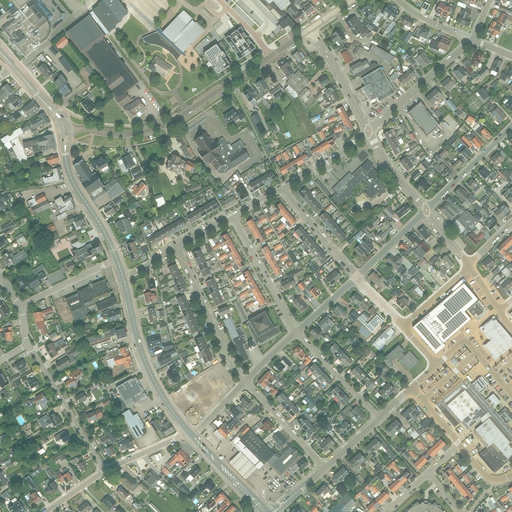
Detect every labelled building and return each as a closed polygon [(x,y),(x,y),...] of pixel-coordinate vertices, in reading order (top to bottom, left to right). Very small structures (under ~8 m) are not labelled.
[(9,0),(14,5),(8,11),(14,18),(2,28),(26,56),(27,55),(27,56),(47,38),(48,38),(49,37),(49,36),(50,35),(50,34),(50,32),(51,32),(51,30),(51,29),(51,28),(51,27),(50,26),(50,24),(49,23),(49,22),(48,21),(53,16),(42,3),(41,0),(9,0)] [(106,35),(104,33),(107,31),(108,32),(115,26),(114,25),(121,19),(120,18),(127,13),(117,0),(101,0),(98,3),(99,5),(91,10),(92,11),(89,14),(65,32),(81,53),(85,51),(86,53),(97,66),(107,80),(106,81),(105,82),(111,90),(117,98),(116,98),(115,99),(119,103),(122,107),(127,104),(131,100),(128,96),(125,92),(137,83),(102,38),(106,35)] [(181,0),(179,3),(185,6),(185,5),(190,8),(195,0),(181,0)] [(257,0),(266,8),(269,5),(273,10),(278,14),(284,21),(280,24),(277,27),(280,31),(284,29),(288,26),(290,28),(294,25),(281,11),(286,6),(290,2),(288,0),(257,0)] [(441,15),(445,6),(442,5),(443,2),(439,0),(437,0),(435,5),(438,6),(435,12),(436,13),(438,15),(439,14),(441,15)] [(303,3),(311,13),(315,10),(309,4),(307,1),(304,4),(303,3)] [(311,13),(303,3),(299,7),(300,7),(300,8),(302,10),(307,16),(311,13)] [(370,20),(373,18),(371,15),(373,14),(369,8),(366,3),(359,9),(362,13),(366,18),(368,17),(370,20)] [(384,15),(383,17),(386,20),(395,7),(391,6),(388,4),(382,13),(382,14),(384,15)] [(445,6),(441,15),(446,18),(449,11),(452,13),(455,6),(450,4),(448,7),(445,6)] [(287,11),(292,17),(297,23),(304,18),(300,12),(299,12),(293,5),(287,11)] [(392,24),(393,22),(400,13),(397,11),(397,10),(395,7),(386,20),(391,23),(392,24)] [(459,15),(456,22),(468,27),(471,20),(467,18),(468,16),(469,16),(471,11),(463,8),(461,13),(462,13),(461,16),(459,15)] [(171,24),(163,32),(160,29),(158,32),(157,32),(142,39),(142,40),(143,40),(144,41),(144,42),(145,42),(147,43),(149,44),(150,44),(152,45),(154,45),(157,46),(158,46),(160,47),(162,48),(164,49),(165,50),(167,50),(168,52),(170,53),(171,55),(172,56),(173,57),(175,59),(176,61),(177,60),(181,54),(183,56),(185,53),(184,52),(204,30),(195,22),(194,24),(191,22),(193,20),(183,11),(173,22),(171,24)] [(502,13),(498,23),(504,25),(508,16),(502,13)] [(144,15),(140,20),(144,24),(148,19),(144,15)] [(366,37),(367,39),(372,35),(370,32),(369,34),(366,29),(364,30),(355,17),(351,20),(361,33),(362,32),(366,37)] [(411,28),(414,22),(405,18),(402,23),(400,27),(403,29),(405,25),(411,28)] [(493,19),(492,21),(488,30),(487,33),(491,34),(490,35),(495,37),(496,34),(498,35),(500,30),(501,31),(502,30),(503,28),(502,27),(501,26),(502,26),(496,23),(497,21),(493,19)] [(361,33),(351,20),(346,24),(355,37),(356,36),(357,38),(360,36),(362,39),(366,37),(362,32),(361,33)] [(372,24),(369,22),(365,20),(364,23),(367,25),(366,28),(368,28),(367,29),(371,31),(371,30),(372,31),(375,25),(372,24)] [(230,25),(233,32),(239,29),(236,22),(230,25)] [(221,35),(225,33),(220,23),(216,25),(221,35)] [(397,30),(393,27),(388,33),(389,33),(389,32),(393,35),(397,30)] [(415,31),(411,36),(418,40),(420,36),(426,39),(430,31),(421,27),(419,33),(415,31)] [(231,36),(226,39),(232,48),(234,47),(235,49),(233,50),(239,59),(244,55),(245,56),(250,53),(249,52),(254,48),(248,40),(246,37),(240,29),(235,32),(236,33),(231,37),(231,36)] [(340,30),(336,32),(344,43),(347,40),(346,38),(340,30)] [(406,43),(412,34),(408,31),(402,40),(406,43)] [(344,43),(336,32),(332,35),(333,36),(331,37),(335,43),(337,41),(340,45),(340,46),(343,49),(344,49),(348,49),(350,46),(351,45),(344,43)] [(64,36),(53,44),(58,50),(64,45),(62,43),(67,40),(64,36)] [(444,39),(441,38),(439,43),(436,42),(433,49),(438,51),(439,48),(446,52),(451,42),(447,40),(448,40),(445,38),(444,39)] [(207,52),(204,54),(206,57),(209,61),(209,62),(208,62),(210,64),(211,66),(212,66),(213,67),(214,69),(215,71),(217,74),(220,72),(222,71),(222,70),(223,69),(225,68),(225,69),(228,67),(230,65),(227,61),(225,57),(225,56),(224,54),(222,52),(222,53),(219,49),(216,45),(213,47),(210,49),(207,52)] [(372,45),(368,52),(390,64),(394,57),(372,45)] [(361,48),(357,46),(353,53),(359,57),(363,49),(361,48)] [(50,51),(55,56),(59,52),(54,47),(50,51)] [(415,49),(413,47),(410,50),(407,54),(409,56),(415,49)] [(298,64),(305,59),(300,50),(292,55),(298,64)] [(347,64),(353,61),(347,51),(341,55),(347,64)] [(478,67),(479,63),(481,58),(482,54),(477,52),(476,55),(475,54),(472,60),(470,65),(475,67),(475,66),(478,67)] [(423,68),(430,62),(425,57),(426,56),(423,53),(415,60),(418,64),(419,63),(423,68)] [(415,62),(410,55),(406,58),(412,65),(415,62)] [(156,56),(148,68),(154,73),(154,72),(157,74),(164,78),(172,67),(156,56)] [(72,69),(63,57),(59,61),(68,73),(72,69)] [(279,64),(279,65),(278,65),(282,71),(287,78),(289,80),(286,83),(288,85),(285,89),(290,95),(288,97),(292,101),(295,99),(298,96),(297,95),(310,82),(298,71),(294,75),(293,74),(289,67),(288,65),(290,64),(289,62),(288,61),(287,61),(286,60),(285,61),(285,60),(284,61),(279,64)] [(497,74),(498,70),(502,63),(496,60),(490,70),(497,74)] [(355,79),(357,77),(378,66),(374,64),(369,66),(366,61),(361,64),(360,63),(350,68),(352,72),(350,73),(352,76),(353,76),(355,79)] [(306,68),(301,63),(297,67),(302,72),(306,68)] [(42,74),(48,69),(44,64),(38,69),(42,74)] [(407,72),(403,75),(409,81),(415,76),(413,74),(415,72),(410,66),(405,71),(407,72)] [(459,67),(453,73),(460,80),(466,75),(469,78),(471,76),(466,70),(464,72),(459,67)] [(506,79),(509,80),(511,76),(511,67),(508,74),(503,71),(500,79),(505,82),(506,79)] [(378,106),(377,104),(395,93),(380,68),(361,79),(365,87),(362,89),(368,99),(372,107),(373,106),(374,108),(375,108),(378,107),(378,106)] [(48,69),(42,74),(47,79),(51,76),(53,78),(58,74),(56,72),(53,74),(48,69)] [(481,78),(489,72),(487,69),(472,81),(474,83),(481,77),(481,78)] [(409,81),(403,75),(400,78),(395,72),(389,78),(390,79),(389,80),(391,83),(393,82),(397,79),(398,80),(397,80),(403,86),(409,81)] [(68,83),(62,75),(58,77),(59,79),(54,83),(59,89),(66,98),(72,93),(70,91),(66,85),(68,83)] [(317,86),(320,84),(322,87),(329,83),(326,77),(315,82),(317,86)] [(447,91),(454,85),(448,78),(445,80),(446,81),(441,85),(447,91)] [(269,91),(267,88),(262,80),(256,85),(261,92),(260,93),(262,96),(263,97),(265,95),(265,94),(269,91)] [(0,101),(7,96),(7,97),(13,92),(7,85),(1,90),(2,90),(0,91),(0,101)] [(487,93),(490,91),(489,90),(491,88),(489,85),(486,87),(485,86),(483,87),(487,93)] [(278,87),(270,93),(274,100),(282,94),(278,87)] [(306,87),(298,95),(305,102),(308,99),(306,97),(311,92),(306,87)] [(325,100),(335,95),(331,88),(326,91),(324,92),(326,95),(323,97),(325,100)] [(482,88),(476,93),(483,101),(489,97),(482,88)] [(250,89),(244,93),(252,105),(260,99),(255,91),(253,93),(250,89)] [(368,99),(362,89),(356,92),(362,102),(368,99)] [(436,90),(430,94),(437,102),(440,104),(445,100),(436,90)] [(317,101),(323,95),(320,92),(314,99),(317,101)] [(86,100),(82,104),(89,113),(90,112),(91,113),(94,110),(93,109),(95,108),(89,101),(92,98),(89,94),(84,98),(86,100)] [(437,102),(430,94),(425,99),(432,107),(432,106),(434,108),(436,106),(435,104),(437,102)] [(335,95),(325,100),(326,103),(329,102),(331,105),(333,104),(339,101),(335,95)] [(15,98),(13,96),(10,99),(8,101),(10,103),(11,103),(15,108),(22,102),(17,97),(15,98)] [(129,104),(123,108),(131,118),(136,114),(145,107),(138,99),(130,105),(129,104)] [(445,103),(458,118),(464,113),(461,110),(462,108),(459,106),(456,108),(449,99),(445,103)] [(33,101),(22,110),(29,118),(40,109),(33,101)] [(407,115),(426,136),(439,124),(420,103),(407,115)] [(490,114),(495,109),(490,105),(486,110),(490,114)] [(339,116),(345,113),(342,107),(336,110),(338,113),(335,114),(337,117),(339,116)] [(498,124),(505,118),(502,115),(503,114),(497,108),(490,116),(498,124)] [(233,123),(239,119),(240,121),(244,118),(239,111),(235,113),(233,110),(223,116),(228,123),(231,121),(233,123)] [(8,118),(4,120),(8,126),(22,116),(18,111),(8,118)] [(31,129),(34,127),(35,129),(43,125),(43,126),(50,122),(48,118),(47,119),(44,113),(38,116),(39,118),(31,122),(32,124),(29,126),(31,129)] [(348,118),(345,113),(339,116),(342,121),(348,118)] [(255,115),(250,117),(255,125),(259,123),(255,115)] [(333,121),(331,117),(328,119),(328,121),(326,122),(324,120),(322,121),(324,126),(329,123),(330,123),(333,121)] [(348,118),(342,121),(343,124),(339,126),(340,126),(341,129),(345,127),(345,126),(350,123),(348,118)] [(12,147),(10,141),(30,129),(27,123),(1,139),(15,166),(17,165),(15,160),(17,158),(11,147),(12,147)] [(353,129),(350,123),(345,126),(345,127),(348,132),(353,129)] [(402,132),(407,128),(404,123),(398,126),(400,130),(402,132)] [(485,128),(484,129),(481,125),(475,131),(481,137),(483,135),(487,140),(492,136),(485,128)] [(399,133),(397,131),(394,133),(392,129),(389,131),(383,135),(386,140),(392,136),(393,137),(399,133)] [(392,136),(386,140),(389,145),(398,140),(405,136),(410,133),(409,131),(404,134),(400,136),(394,139),(393,137),(392,136)] [(216,170),(218,173),(223,174),(234,167),(234,168),(236,166),(246,159),(249,157),(243,149),(245,148),(240,140),(239,140),(239,141),(231,146),(229,144),(229,145),(228,146),(227,145),(226,145),(222,139),(222,138),(215,143),(214,140),(213,141),(213,140),(210,142),(205,134),(207,133),(207,132),(192,142),(196,140),(197,142),(196,143),(200,149),(197,151),(206,166),(209,164),(211,163),(216,170)] [(478,149),(483,144),(476,137),(477,136),(473,132),(468,136),(472,140),(471,142),(478,149)] [(324,134),(320,136),(322,140),(324,138),(325,139),(324,140),(326,142),(329,148),(335,145),(333,142),(336,140),(332,135),(330,136),(326,138),(324,134)] [(34,156),(33,154),(47,150),(55,148),(52,135),(36,140),(30,141),(23,143),(27,157),(34,156)] [(457,139),(454,136),(447,143),(450,146),(453,143),(457,139)] [(473,146),(463,136),(460,140),(469,150),(473,146)] [(182,140),(180,142),(183,147),(180,149),(186,159),(191,156),(190,154),(193,152),(190,147),(187,148),(186,146),(182,140)] [(401,145),(398,140),(389,145),(392,150),(398,147),(401,145)] [(326,142),(321,145),(324,151),(329,148),(326,142)] [(316,143),(315,143),(315,144),(313,145),(316,149),(319,154),(324,151),(321,145),(318,147),(316,143)] [(305,155),(303,156),(301,152),(300,152),(296,146),(294,147),(298,154),(298,153),(300,157),(303,163),(309,160),(308,159),(311,158),(307,151),(307,150),(304,152),(305,155)] [(398,147),(392,150),(395,156),(401,152),(398,147)] [(457,152),(460,155),(461,154),(466,159),(467,159),(468,159),(471,157),(470,156),(471,155),(465,149),(462,147),(457,152)] [(316,149),(310,152),(309,150),(307,151),(311,158),(313,156),(314,157),(319,154),(316,149)] [(444,149),(438,155),(442,159),(448,153),(444,149)] [(298,166),(295,160),(290,163),(288,159),(289,158),(286,152),(284,153),(293,169),(298,166)] [(282,161),(281,161),(288,172),(293,169),(284,153),(282,154),(286,161),(286,162),(287,165),(285,166),(282,161)] [(424,154),(419,158),(422,161),(425,159),(428,163),(431,161),(430,159),(429,160),(427,157),(426,157),(424,154)] [(496,166),(502,159),(497,154),(491,161),(496,166)] [(46,157),(48,165),(59,162),(57,155),(46,157)] [(121,160),(118,161),(120,164),(123,163),(126,169),(132,166),(135,165),(133,161),(132,161),(129,155),(121,159),(121,160)] [(182,166),(185,162),(180,159),(172,155),(168,163),(169,163),(166,168),(170,170),(170,171),(172,172),(173,172),(176,174),(177,173),(179,175),(181,170),(182,166)] [(407,157),(405,158),(400,162),(403,167),(415,158),(413,155),(409,158),(409,157),(407,157)] [(94,161),(91,163),(95,171),(99,168),(101,170),(108,166),(106,164),(102,157),(95,162),(94,161)] [(303,163),(300,157),(295,160),(298,166),(303,163)] [(416,160),(415,158),(403,167),(407,172),(413,167),(412,166),(415,164),(413,163),(416,160)] [(109,183),(104,186),(95,173),(93,171),(93,172),(90,168),(91,167),(88,162),(85,164),(82,160),(73,166),(82,179),(80,180),(81,183),(80,183),(90,197),(91,198),(91,199),(93,202),(98,198),(99,198),(102,196),(102,195),(107,192),(111,200),(124,191),(118,182),(111,187),(109,183)] [(450,164),(452,166),(456,170),(462,164),(458,160),(455,163),(453,161),(452,161),(450,163),(450,164)] [(186,162),(185,162),(182,166),(184,167),(183,169),(187,172),(188,170),(192,172),(195,173),(196,173),(198,170),(197,169),(194,167),(195,165),(187,161),(186,162)] [(279,163),(282,168),(279,170),(282,175),(288,172),(281,161),(279,163)] [(342,204),(348,199),(354,193),(351,191),(363,180),(366,184),(365,185),(367,187),(365,189),(367,191),(364,193),(370,200),(376,194),(377,195),(377,196),(379,198),(381,196),(381,195),(382,193),(383,194),(385,192),(383,191),(385,189),(383,187),(386,184),(380,177),(379,178),(378,177),(380,175),(372,167),(373,166),(367,161),(361,167),(352,176),(349,173),(340,182),(338,185),(337,185),(332,190),(337,195),(335,196),(334,196),(331,198),(338,205),(340,202),(342,204)] [(425,161),(422,164),(425,167),(428,170),(431,166),(428,163),(425,161)] [(439,166),(437,163),(433,167),(438,173),(442,169),(444,171),(443,172),(448,177),(452,173),(447,168),(447,169),(442,163),(439,166)] [(149,169),(153,176),(161,172),(157,165),(149,169)] [(54,177),(62,175),(61,167),(55,169),(53,170),(54,176),(54,177)] [(139,167),(130,171),(133,177),(134,176),(135,179),(142,175),(141,173),(139,167)] [(491,181),(496,176),(492,171),(489,174),(483,168),(478,173),(484,179),(484,180),(486,182),(490,179),(491,181)] [(251,169),(248,170),(251,176),(254,174),(255,177),(257,175),(256,173),(254,174),(251,169)] [(505,169),(503,172),(501,170),(498,174),(499,175),(501,178),(505,181),(511,175),(505,169)] [(417,171),(411,177),(414,180),(420,174),(417,171)] [(272,172),(266,175),(270,182),(276,179),(272,172)] [(54,177),(54,176),(45,179),(44,177),(41,178),(42,182),(44,182),(45,186),(56,183),(56,182),(59,181),(64,180),(62,175),(54,177)] [(266,175),(261,178),(260,179),(264,186),(270,182),(266,175)] [(258,180),(255,182),(259,189),(264,186),(260,179),(261,178),(259,176),(257,178),(258,180)] [(113,177),(108,181),(111,186),(116,182),(113,177)] [(425,192),(431,187),(423,179),(418,184),(425,192)] [(469,182),(467,184),(468,186),(470,187),(469,188),(470,189),(471,189),(472,189),(472,190),(474,191),(475,193),(478,190),(480,188),(479,186),(477,185),(475,182),(472,179),(469,182)] [(255,182),(250,184),(249,185),(253,192),(259,189),(255,182)] [(133,188),(132,190),(134,192),(133,193),(135,195),(138,198),(139,196),(141,195),(142,196),(143,196),(144,196),(144,195),(145,195),(145,194),(145,193),(144,193),(143,192),(145,190),(147,188),(144,186),(141,183),(137,187),(135,186),(133,188)] [(199,183),(185,189),(187,195),(201,188),(199,183)] [(242,185),(235,189),(241,200),(248,196),(242,185)] [(459,189),(458,190),(465,197),(472,204),(473,203),(474,202),(471,199),(469,197),(470,197),(465,192),(460,187),(459,189)] [(306,191),(305,189),(304,190),(301,192),(299,194),(301,197),(303,199),(309,194),(311,192),(309,191),(307,192),(306,191)] [(472,204),(458,190),(455,193),(457,195),(456,196),(458,198),(459,197),(464,202),(469,207),(472,204)] [(511,195),(508,190),(502,196),(511,206),(511,195)] [(13,198),(12,196),(10,194),(8,195),(7,195),(0,199),(0,215),(11,208),(9,205),(6,207),(3,203),(10,199),(13,198)] [(32,216),(34,215),(50,207),(48,204),(44,194),(34,198),(28,201),(31,208),(32,210),(29,211),(32,216)] [(311,197),(309,194),(303,199),(307,204),(313,199),(316,196),(314,194),(311,197)] [(61,197),(55,201),(58,207),(57,207),(59,211),(61,215),(64,213),(75,209),(73,204),(72,202),(73,201),(69,195),(62,199),(61,197)] [(233,196),(224,201),(222,199),(219,201),(222,206),(225,205),(227,208),(237,203),(233,196)] [(451,206),(455,202),(450,196),(445,201),(446,202),(439,209),(450,221),(458,213),(451,206)] [(313,199),(307,204),(311,209),(317,204),(313,199)] [(208,204),(213,211),(218,208),(214,201),(208,204)] [(458,213),(450,221),(453,224),(466,210),(463,208),(458,204),(459,203),(457,201),(455,202),(451,206),(458,213)] [(509,210),(500,202),(498,204),(501,207),(498,209),(505,215),(506,213),(507,214),(510,211),(509,211),(509,210)] [(30,216),(22,203),(18,205),(27,218),(30,216)] [(105,211),(104,212),(107,216),(113,213),(114,214),(117,212),(119,210),(117,207),(115,208),(113,205),(112,206),(110,203),(105,207),(106,208),(104,210),(105,211)] [(208,204),(203,207),(207,214),(213,211),(208,204)] [(279,213),(284,208),(280,204),(275,208),(277,210),(274,213),(274,214),(271,216),(274,220),(277,217),(276,215),(279,213)] [(317,204),(311,209),(316,214),(318,212),(321,209),(317,204)] [(325,213),(321,216),(319,218),(323,223),(329,218),(325,213),(326,212),(333,206),(331,204),(324,211),(324,210),(323,211),(325,213)] [(403,206),(401,208),(406,213),(407,212),(410,209),(406,205),(403,207),(403,206)] [(202,217),(197,210),(196,211),(192,206),(189,208),(192,213),(192,214),(196,221),(202,217)] [(383,210),(389,218),(394,213),(388,206),(383,210)] [(203,207),(197,210),(202,217),(207,214),(203,207)] [(288,213),(284,208),(279,213),(283,217),(288,213)] [(505,215),(498,209),(496,212),(494,209),(492,212),(494,214),(500,220),(500,219),(501,220),(504,218),(503,217),(505,215)] [(122,213),(126,220),(132,217),(128,210),(122,213)] [(467,210),(466,210),(453,224),(462,233),(471,224),(476,219),(474,217),(467,210)] [(257,220),(253,222),(252,220),(246,223),(249,228),(255,225),(259,223),(260,225),(263,223),(261,219),(265,217),(266,219),(263,213),(258,216),(260,220),(258,221),(257,220)] [(283,217),(281,219),(283,222),(285,220),(287,222),(292,218),(288,213),(283,217)] [(474,217),(476,219),(477,221),(482,216),(478,213),(474,217)] [(196,221),(192,214),(186,217),(189,222),(190,224),(196,221)] [(81,216),(74,219),(75,221),(73,222),(76,230),(81,228),(85,226),(84,224),(85,224),(81,216)] [(374,227),(380,221),(376,217),(376,218),(375,217),(370,221),(371,222),(370,223),(374,227)] [(282,223),(279,226),(282,229),(285,226),(285,227),(287,225),(289,228),(291,226),(296,222),(292,218),(287,222),(284,224),(282,223)] [(333,222),(329,218),(323,223),(327,228),(333,222)] [(492,218),(485,225),(490,230),(497,223),(492,218)] [(122,233),(128,230),(123,220),(116,223),(118,227),(119,227),(122,233)] [(184,224),(181,220),(176,223),(180,230),(186,227),(184,224)] [(385,220),(381,223),(385,227),(387,230),(387,231),(389,233),(392,230),(389,226),(390,225),(385,220)] [(483,234),(487,230),(476,220),(472,224),(475,226),(477,228),(473,232),(472,232),(467,237),(471,242),(472,241),(476,245),(481,240),(480,240),(484,236),(483,234)] [(10,222),(0,228),(2,231),(7,228),(7,229),(13,225),(10,222)] [(337,227),(333,222),(327,228),(332,232),(337,227)] [(180,230),(176,223),(170,226),(174,233),(180,230)] [(385,227),(381,223),(378,226),(382,231),(377,236),(381,240),(389,233),(387,231),(387,230),(385,227)] [(44,227),(47,233),(55,229),(53,224),(44,227)] [(255,225),(249,228),(252,234),(258,231),(255,225)] [(174,233),(170,226),(165,229),(169,236),(174,233)] [(299,238),(305,232),(300,227),(298,230),(296,228),(291,232),(292,234),(294,233),(299,238)] [(337,227),(332,232),(336,237),(342,232),(337,227)] [(423,227),(418,232),(425,241),(426,241),(428,244),(433,240),(434,239),(427,229),(426,230),(423,227)] [(258,231),(252,234),(255,239),(265,233),(264,232),(267,230),(269,233),(273,231),(271,228),(264,231),(265,233),(261,236),(258,231)] [(165,229),(159,232),(163,240),(169,236),(165,229)] [(266,235),(269,233),(267,230),(264,232),(265,233),(255,239),(258,244),(259,244),(264,241),(265,244),(266,244),(264,241),(267,240),(265,237),(267,236),(266,235)] [(59,239),(56,232),(45,237),(49,244),(59,239)] [(67,235),(70,241),(77,237),(74,232),(67,235)] [(159,232),(154,236),(158,243),(163,240),(159,232)] [(305,232),(299,238),(303,242),(309,237),(305,232)] [(346,237),(342,232),(336,237),(340,242),(344,239),(346,241),(347,239),(346,237)] [(149,239),(148,238),(146,239),(148,246),(151,244),(152,246),(158,243),(154,236),(152,233),(150,234),(152,237),(149,239)] [(219,243),(216,245),(218,249),(221,247),(220,245),(230,240),(226,234),(221,237),(223,241),(219,243)] [(423,242),(422,243),(418,239),(415,237),(412,234),(407,239),(413,244),(415,242),(419,246),(416,249),(423,257),(423,256),(430,249),(423,242)] [(7,239),(6,240),(4,236),(0,238),(0,247),(5,245),(6,246),(10,243),(7,239)] [(23,237),(17,241),(20,245),(25,242),(24,242),(26,241),(23,237)] [(313,242),(309,237),(303,242),(307,247),(303,250),(307,247),(313,242)] [(365,243),(360,245),(367,253),(368,254),(373,249),(369,244),(371,242),(366,237),(362,240),(365,243)] [(101,245),(98,240),(85,246),(86,247),(78,251),(77,249),(75,250),(72,252),(75,258),(76,258),(79,257),(84,254),(87,252),(101,245)] [(233,245),(230,240),(220,245),(221,247),(222,248),(225,245),(227,248),(233,245)] [(506,241),(501,245),(508,252),(511,249),(511,247),(511,246),(506,241)] [(317,247),(313,242),(307,247),(303,250),(304,251),(305,251),(306,251),(309,249),(311,252),(317,247)] [(143,245),(135,248),(133,243),(126,245),(129,253),(136,250),(144,247),(143,245)] [(406,246),(403,243),(401,245),(400,245),(399,246),(399,247),(407,256),(409,254),(410,254),(413,251),(407,245),(406,246)] [(103,250),(101,245),(87,252),(84,254),(79,257),(80,259),(80,260),(89,256),(97,252),(98,253),(103,250)] [(236,250),(233,245),(227,248),(230,253),(236,250)] [(367,253),(360,245),(354,250),(361,258),(367,253)] [(508,252),(501,245),(497,250),(503,256),(505,255),(506,256),(505,257),(510,262),(511,259),(511,256),(511,255),(508,252)] [(137,252),(145,249),(146,253),(149,252),(147,246),(144,247),(136,250),(129,253),(130,256),(129,256),(130,259),(131,259),(132,260),(133,260),(133,261),(137,260),(136,259),(139,258),(137,252)] [(262,249),(261,250),(264,255),(270,252),(267,246),(262,249)] [(321,252),(317,247),(311,252),(315,257),(321,252)] [(48,249),(44,251),(46,254),(47,253),(51,259),(54,258),(48,249)] [(3,253),(1,255),(2,257),(3,259),(3,260),(2,260),(4,263),(6,265),(7,265),(9,264),(11,262),(13,264),(14,266),(21,261),(28,256),(26,253),(23,250),(19,253),(14,256),(13,254),(12,253),(10,254),(8,255),(7,253),(6,251),(3,253)] [(230,253),(226,255),(227,257),(228,258),(231,256),(233,259),(239,255),(236,250),(230,253)] [(202,256),(200,251),(192,254),(195,260),(202,256)] [(270,252),(264,255),(267,260),(273,257),(270,252)] [(321,252),(315,257),(320,262),(326,257),(321,252)] [(46,254),(41,258),(50,271),(55,267),(50,260),(51,259),(47,253),(46,254)] [(239,255),(233,259),(234,261),(230,263),(231,264),(232,266),(242,261),(239,255)] [(205,262),(202,256),(195,260),(198,266),(205,262)] [(270,266),(273,271),(279,268),(283,265),(281,262),(284,260),(282,256),(278,259),(279,261),(276,262),(270,266)] [(399,257),(395,260),(390,256),(386,261),(393,267),(390,270),(394,274),(397,271),(402,276),(407,270),(399,264),(402,260),(399,257)] [(435,256),(430,261),(430,262),(429,263),(432,266),(433,265),(439,260),(435,256)] [(444,265),(450,261),(446,256),(438,262),(440,264),(443,262),(444,265)] [(273,257),(267,260),(270,266),(276,262),(273,257)] [(426,270),(430,265),(423,258),(420,260),(417,264),(421,267),(418,270),(420,272),(424,276),(436,291),(440,287),(426,270)] [(492,267),(495,264),(489,258),(482,264),(488,271),(489,272),(493,268),(492,267)] [(65,262),(67,265),(66,265),(69,271),(75,268),(72,262),(71,259),(65,262)] [(231,264),(228,266),(230,270),(233,268),(234,269),(237,267),(239,269),(244,266),(245,266),(242,261),(232,266),(231,264)] [(325,264),(323,266),(325,269),(332,263),(329,261),(325,264)] [(450,261),(444,265),(442,267),(446,272),(453,266),(450,261)] [(208,268),(205,262),(198,266),(200,271),(208,268)] [(170,274),(178,271),(175,265),(168,268),(170,274)] [(500,270),(504,267),(503,265),(499,269),(498,267),(491,273),(494,275),(500,270)] [(325,269),(323,266),(314,273),(318,278),(321,276),(319,273),(322,270),(323,271),(325,269)] [(210,274),(208,268),(200,271),(203,277),(204,277),(210,274)] [(279,268),(273,271),(276,276),(282,273),(279,268)] [(302,268),(299,270),(292,274),(294,277),(303,272),(302,268)] [(331,276),(336,282),(341,278),(338,274),(342,270),(340,268),(336,271),(331,276)] [(437,271),(438,272),(443,277),(446,274),(441,269),(440,268),(437,271)] [(45,277),(42,271),(27,281),(23,276),(17,280),(23,289),(27,286),(30,291),(42,283),(40,280),(45,277)] [(178,271),(170,274),(173,280),(180,277),(178,271)] [(248,271),(247,271),(242,274),(245,280),(251,277),(248,271)] [(381,284),(382,283),(387,288),(391,284),(390,284),(387,281),(383,277),(380,279),(374,272),(369,276),(370,277),(369,278),(375,284),(378,286),(381,284)] [(214,283),(210,274),(204,277),(206,282),(205,282),(207,287),(214,283)] [(509,288),(502,280),(498,275),(493,278),(498,284),(499,283),(501,286),(500,287),(505,292),(509,288)] [(336,282),(331,276),(326,280),(331,286),(336,282)] [(180,277),(173,280),(175,286),(183,283),(180,277)] [(241,282),(234,286),(235,288),(242,284),(244,287),(248,285),(254,282),(251,277),(245,280),(241,282)] [(411,280),(416,285),(408,291),(414,298),(416,297),(418,300),(424,295),(417,287),(418,287),(417,286),(420,284),(420,283),(419,281),(414,277),(411,280)] [(506,277),(502,280),(509,288),(511,286),(511,282),(509,279),(508,280),(506,277)] [(291,278),(288,279),(280,284),(284,291),(292,286),(293,288),(296,286),(295,285),(295,284),(291,278)] [(83,305),(109,293),(113,292),(112,292),(111,292),(105,279),(93,284),(93,285),(77,292),(77,291),(78,294),(66,300),(72,312),(84,307),(83,305)] [(248,285),(250,288),(251,290),(257,287),(254,282),(248,285)] [(297,285),(302,291),(306,288),(301,282),(297,285)] [(186,289),(183,283),(175,286),(173,287),(175,293),(178,292),(186,289)] [(217,290),(214,283),(207,287),(210,293),(217,290)] [(463,283),(412,327),(413,328),(414,327),(435,351),(471,319),(465,312),(478,300),(463,283)] [(310,285),(313,289),(310,292),(315,299),(320,294),(317,291),(318,290),(312,284),(310,285)] [(257,287),(251,290),(254,296),(260,292),(257,287)] [(217,290),(210,293),(213,300),(220,296),(217,290)] [(260,292),(254,296),(257,301),(263,298),(260,292)] [(84,307),(72,312),(71,312),(75,322),(88,317),(117,304),(114,297),(111,298),(109,293),(83,305),(84,307)] [(150,304),(149,302),(152,302),(152,299),(156,298),(155,295),(155,293),(151,294),(151,293),(144,294),(146,305),(150,304)] [(363,300),(356,293),(353,296),(366,309),(369,306),(363,300)] [(223,303),(220,296),(213,300),(216,306),(223,303)] [(366,309),(353,296),(350,299),(363,312),(366,309)] [(179,306),(186,303),(184,297),(176,300),(179,306)] [(403,297),(400,300),(396,304),(402,309),(409,302),(403,297)] [(263,298),(257,301),(260,306),(266,303),(263,298)] [(300,299),(295,304),(302,312),(307,307),(300,299)] [(246,307),(243,309),(245,313),(249,311),(247,309),(254,305),(252,301),(245,305),(246,307)] [(477,322),(488,312),(479,301),(468,311),(477,322)] [(9,310),(8,310),(2,302),(0,303),(0,306),(1,308),(0,309),(0,313),(3,318),(5,316),(10,313),(9,312),(9,311),(9,310)] [(186,303),(179,306),(181,312),(189,308),(186,303)] [(375,311),(373,309),(376,307),(374,305),(372,308),(371,307),(368,311),(371,314),(372,315),(373,315),(379,310),(377,309),(375,311)] [(344,311),(339,306),(334,310),(334,311),(333,311),(333,313),(336,316),(337,316),(338,315),(339,316),(341,314),(344,317),(347,314),(344,311)] [(222,309),(218,311),(219,314),(220,317),(222,316),(224,315),(225,317),(226,320),(227,319),(229,318),(231,318),(229,313),(226,307),(222,309)] [(36,321),(43,320),(43,317),(53,314),(52,308),(42,311),(42,312),(40,312),(40,311),(34,312),(36,321)] [(191,314),(189,308),(181,312),(184,318),(191,314)] [(104,319),(109,317),(110,321),(121,318),(119,311),(116,312),(116,310),(109,312),(108,310),(101,313),(104,319)] [(354,311),(349,316),(355,321),(359,316),(354,311)] [(372,315),(371,314),(369,316),(365,311),(362,314),(367,319),(367,320),(372,315)] [(226,320),(223,321),(233,342),(242,363),(246,361),(249,360),(248,355),(246,351),(248,350),(249,349),(250,350),(250,351),(251,350),(253,350),(253,349),(252,348),(257,346),(261,344),(262,345),(269,340),(277,336),(277,335),(278,334),(280,333),(278,330),(277,327),(275,327),(274,328),(269,320),(265,312),(256,316),(248,321),(249,322),(246,323),(250,332),(254,340),(252,341),(247,343),(243,335),(240,328),(238,329),(236,329),(233,324),(231,318),(229,318),(227,319),(226,320)] [(194,320),(191,314),(184,318),(187,323),(194,320)] [(367,319),(362,314),(349,327),(364,342),(372,334),(383,321),(377,315),(368,324),(365,321),(367,319)] [(326,317),(322,321),(329,329),(334,325),(332,323),(326,317)] [(494,338),(505,351),(511,344),(511,340),(492,317),(480,328),(490,340),(494,338)] [(43,320),(36,321),(37,329),(40,329),(43,336),(47,333),(45,328),(43,320)] [(197,326),(194,320),(187,323),(189,329),(197,326)] [(329,329),(322,321),(318,325),(323,331),(326,333),(330,329),(329,329)] [(91,330),(89,324),(82,326),(84,332),(91,330)] [(197,326),(189,329),(192,335),(197,332),(199,332),(197,326)] [(3,338),(5,338),(6,338),(7,341),(12,340),(12,336),(13,336),(11,327),(3,329),(4,333),(1,333),(2,337),(3,338)] [(343,331),(340,327),(338,329),(339,330),(335,334),(337,336),(341,333),(343,331)] [(379,351),(395,333),(389,327),(372,344),(379,351)] [(103,332),(85,338),(86,341),(90,347),(106,341),(111,340),(110,337),(116,335),(118,340),(126,337),(123,328),(115,331),(114,328),(108,330),(108,331),(103,332)] [(331,343),(325,336),(325,337),(320,332),(319,334),(314,329),(309,333),(315,339),(316,340),(320,336),(323,340),(324,340),(327,343),(326,344),(328,346),(331,343)] [(325,336),(331,343),(334,340),(327,333),(324,336),(325,336)] [(160,335),(146,339),(149,348),(162,345),(160,335)] [(201,337),(200,338),(194,340),(197,346),(204,343),(201,337)] [(494,338),(490,340),(484,346),(495,359),(505,351),(494,338)] [(54,342),(51,344),(45,347),(48,353),(65,343),(62,339),(59,341),(60,343),(56,345),(54,342)] [(65,343),(48,353),(52,358),(58,354),(57,353),(61,350),(60,349),(63,348),(66,346),(65,343)] [(171,343),(163,345),(164,351),(173,349),(171,343)] [(207,349),(204,343),(197,346),(199,352),(197,353),(207,349)] [(333,354),(339,349),(335,344),(329,350),(333,354)] [(301,360),(306,356),(297,346),(292,351),(298,357),(301,360)] [(403,350),(399,346),(385,358),(388,362),(389,363),(390,362),(395,358),(398,361),(399,359),(400,361),(409,371),(418,362),(409,352),(405,356),(401,352),(403,350)] [(114,367),(113,366),(116,365),(116,366),(123,363),(125,368),(133,366),(131,361),(132,360),(129,352),(128,352),(127,347),(126,347),(106,354),(107,356),(102,357),(103,360),(101,361),(102,363),(101,363),(102,368),(108,366),(109,367),(111,366),(112,368),(114,367)] [(76,348),(65,355),(67,357),(56,364),(60,370),(67,366),(66,365),(70,363),(67,359),(69,357),(73,355),(74,356),(78,353),(76,348)] [(163,356),(158,359),(161,366),(172,360),(169,356),(171,355),(171,354),(176,352),(175,352),(174,349),(169,351),(169,350),(162,354),(163,356)] [(209,355),(207,349),(197,353),(200,358),(202,357),(202,358),(209,355)] [(343,353),(339,349),(333,354),(337,359),(343,353)] [(347,357),(343,353),(337,359),(341,363),(347,357)] [(212,361),(209,355),(202,358),(205,364),(206,366),(211,364),(210,361),(212,361)] [(284,357),(280,362),(279,361),(274,367),(274,368),(276,370),(277,370),(277,369),(280,372),(282,370),(284,371),(285,371),(287,369),(287,368),(288,367),(288,366),(290,368),(291,366),(291,365),(292,364),(284,357)] [(352,362),(347,357),(341,363),(346,368),(352,362)] [(306,366),(311,361),(309,358),(303,363),(306,366)] [(26,371),(24,368),(26,366),(23,361),(18,363),(18,362),(12,366),(14,369),(16,367),(18,371),(19,371),(21,374),(26,371)] [(173,363),(168,366),(169,367),(171,371),(180,366),(177,362),(174,364),(173,363)] [(312,374),(318,368),(314,364),(308,370),(305,373),(307,375),(310,372),(312,374)] [(359,365),(357,367),(351,373),(355,377),(361,371),(358,369),(361,367),(359,365)] [(213,378),(221,372),(217,367),(209,373),(213,378)] [(318,368),(312,374),(316,379),(323,373),(318,368)] [(68,375),(71,380),(66,383),(69,388),(76,384),(75,382),(76,381),(75,379),(82,374),(79,369),(68,375)] [(361,371),(355,377),(360,382),(368,374),(367,373),(365,376),(361,371)] [(465,378),(469,383),(477,376),(473,371),(465,378)] [(0,381),(1,383),(0,383),(2,386),(2,385),(3,386),(8,383),(2,372),(0,372),(0,381)] [(176,373),(174,374),(173,372),(167,375),(173,385),(181,380),(176,373)] [(217,383),(224,377),(221,372),(213,378),(217,383)] [(274,374),(272,376),(268,372),(263,378),(267,381),(270,384),(275,379),(278,381),(280,379),(274,374)] [(382,374),(378,377),(380,379),(382,377),(385,380),(387,377),(386,376),(387,374),(385,372),(382,374)] [(293,379),(300,385),(303,383),(298,378),(301,376),(299,373),(293,379)] [(323,373),(316,379),(314,381),(316,383),(319,381),(321,383),(327,377),(323,373)] [(372,378),(368,374),(360,382),(364,386),(370,380),(372,378)] [(132,394),(142,389),(135,377),(132,379),(124,383),(132,394)] [(220,387),(228,381),(224,377),(217,383),(220,387)] [(327,377),(321,383),(318,386),(320,387),(321,386),(322,387),(323,385),(325,388),(331,382),(327,377)] [(267,381),(263,378),(258,382),(264,388),(267,385),(265,383),(267,381)] [(479,378),(471,385),(479,394),(487,388),(479,378)] [(26,382),(27,383),(28,383),(31,389),(38,385),(35,379),(33,380),(32,379),(26,382)] [(107,382),(102,385),(105,388),(112,384),(109,380),(107,382)] [(224,392),(232,386),(228,381),(220,387),(224,392)] [(132,394),(124,383),(116,388),(122,398),(113,403),(120,413),(128,409),(137,403),(132,394)] [(375,385),(372,383),(366,388),(369,391),(375,385)] [(382,387),(389,395),(394,390),(387,383),(382,387)] [(178,397),(180,400),(190,392),(184,385),(179,388),(181,391),(176,395),(178,397)] [(462,386),(461,386),(449,397),(473,425),(488,413),(467,388),(466,388),(464,386),(463,385),(462,386)] [(278,392),(272,386),(269,388),(271,391),(270,392),(273,396),(278,392)] [(304,390),(308,395),(312,391),(308,386),(304,390)] [(334,397),(341,392),(336,387),(330,393),(327,395),(329,397),(332,395),(334,397)] [(389,395),(382,387),(379,390),(377,388),(374,391),(377,394),(378,393),(384,400),(389,395)] [(10,397),(5,389),(1,392),(6,399),(10,397)] [(147,398),(142,389),(132,394),(137,403),(142,401),(141,401),(147,398)] [(196,400),(190,392),(180,400),(182,403),(182,402),(184,405),(189,401),(191,404),(196,400)] [(341,392),(334,397),(338,401),(345,396),(341,392)] [(76,398),(79,403),(82,402),(84,405),(87,403),(87,404),(90,402),(89,400),(91,398),(89,396),(86,398),(83,393),(76,398)] [(280,404),(286,398),(282,393),(276,399),(280,404)] [(36,399),(34,400),(33,399),(30,401),(28,398),(27,398),(25,399),(25,400),(23,401),(25,405),(26,404),(28,408),(31,409),(32,406),(34,407),(35,404),(38,402),(42,410),(48,406),(47,404),(49,403),(46,396),(44,397),(42,394),(35,398),(36,399)] [(489,405),(496,398),(493,394),(485,401),(489,405)] [(308,407),(314,402),(312,400),(307,395),(303,399),(307,403),(306,404),(306,405),(308,407)] [(345,396),(338,401),(336,404),(338,406),(341,404),(343,406),(349,400),(345,396)] [(253,404),(250,402),(245,397),(240,401),(243,403),(240,406),(244,409),(245,408),(247,410),(253,404)] [(473,425),(449,397),(437,407),(454,428),(461,422),(467,430),(473,425)] [(286,398),(280,404),(284,408),(290,402),(286,398)] [(500,402),(496,398),(489,405),(492,409),(500,402)] [(200,406),(198,402),(192,407),(194,410),(190,413),(191,415),(190,415),(192,418),(193,417),(194,419),(203,412),(199,406),(200,406)] [(290,402),(284,408),(288,413),(294,407),(290,402)] [(314,402),(308,407),(303,412),(306,414),(316,404),(314,402)] [(297,404),(294,407),(288,413),(293,417),(299,411),(296,409),(299,407),(297,404)] [(356,407),(353,410),(349,405),(342,412),(346,416),(351,422),(346,416),(350,413),(359,422),(365,417),(356,407)] [(232,420),(237,424),(239,422),(240,421),(239,419),(238,419),(242,414),(240,412),(242,409),(238,406),(236,408),(235,407),(230,412),(235,417),(232,420),(233,420),(232,420)] [(406,411),(413,418),(419,413),(412,406),(406,411)] [(21,414),(16,407),(11,410),(11,411),(10,412),(13,416),(13,415),(15,418),(21,414)] [(254,416),(258,411),(255,408),(250,413),(254,416)] [(511,419),(511,416),(505,408),(497,415),(506,425),(511,419)] [(97,419),(103,416),(99,409),(90,414),(90,413),(86,416),(90,422),(97,418),(97,419)] [(128,409),(120,413),(121,415),(122,414),(136,438),(141,435),(142,436),(146,434),(146,432),(144,428),(145,427),(137,414),(133,416),(132,414),(133,413),(130,409),(129,410),(128,409)] [(413,418),(406,411),(401,415),(408,422),(408,423),(409,425),(412,422),(410,420),(413,418)] [(326,413),(325,414),(332,421),(337,415),(335,413),(330,418),(326,413)] [(43,428),(52,423),(55,426),(62,422),(58,415),(55,416),(54,414),(48,417),(46,414),(38,420),(43,428)] [(306,414),(304,417),(304,416),(297,422),(302,427),(312,417),(310,419),(306,414)] [(325,414),(323,416),(327,420),(319,428),(321,430),(326,426),(330,422),(332,421),(325,414)] [(118,415),(111,419),(114,423),(121,419),(118,415)] [(500,451),(507,459),(511,454),(511,444),(510,442),(511,440),(491,416),(475,430),(474,435),(486,448),(487,448),(489,446),(493,450),(494,449),(498,453),(500,451)] [(314,419),(312,417),(302,427),(306,432),(314,424),(312,426),(310,423),(314,419)] [(150,423),(156,432),(161,429),(155,420),(150,423)] [(218,429),(214,433),(221,440),(233,429),(235,430),(238,427),(236,425),(237,425),(237,424),(232,420),(228,425),(227,424),(224,426),(223,424),(221,426),(218,429)] [(404,429),(402,427),(396,420),(390,425),(397,432),(397,431),(398,433),(401,431),(401,432),(404,429)] [(264,425),(263,424),(259,427),(259,428),(263,431),(266,428),(268,431),(273,427),(268,421),(264,425)] [(347,433),(352,429),(345,421),(340,426),(347,433)] [(162,425),(164,428),(162,429),(166,436),(174,431),(170,424),(169,424),(167,422),(162,425)] [(318,428),(314,424),(306,432),(310,436),(316,430),(318,428)] [(246,425),(240,431),(244,436),(250,429),(246,425)] [(397,432),(390,425),(385,429),(392,436),(393,437),(395,435),(394,434),(397,432)] [(347,433),(340,426),(335,430),(342,438),(347,433)] [(409,429),(416,437),(419,435),(412,427),(409,429)] [(416,437),(409,429),(407,431),(414,439),(416,437)] [(266,443),(263,440),(261,442),(250,430),(241,439),(237,435),(230,442),(234,446),(256,468),(257,468),(258,469),(259,469),(264,465),(267,462),(268,462),(270,463),(270,465),(282,476),(302,456),(294,449),(290,445),(279,456),(276,453),(274,454),(264,444),(266,443)] [(57,442),(62,439),(64,442),(70,438),(67,432),(66,433),(64,431),(54,437),(57,442)] [(116,442),(109,431),(106,433),(112,444),(116,442)] [(428,434),(425,431),(423,434),(426,437),(427,436),(432,442),(431,443),(434,446),(432,448),(436,453),(441,449),(436,444),(437,444),(433,440),(428,434)] [(278,432),(272,438),(276,442),(276,443),(278,446),(276,447),(279,449),(281,447),(286,442),(278,432)] [(266,443),(272,438),(269,435),(263,440),(266,443)] [(106,450),(110,457),(116,453),(111,446),(112,445),(109,441),(110,441),(107,436),(106,437),(101,440),(100,441),(103,445),(104,444),(107,449),(106,450)] [(30,437),(26,439),(31,446),(36,443),(34,439),(32,440),(30,437)] [(324,437),(322,440),(330,448),(334,444),(329,438),(327,440),(324,437)] [(375,438),(370,443),(377,451),(382,446),(384,448),(386,445),(381,439),(378,441),(375,438)] [(126,440),(125,439),(122,440),(123,442),(127,449),(132,447),(129,439),(126,440)] [(122,440),(117,442),(121,452),(127,449),(123,442),(122,440)] [(319,442),(322,444),(319,447),(325,453),(330,448),(322,440),(319,442)] [(423,457),(427,461),(432,457),(427,452),(424,449),(419,443),(416,440),(414,442),(416,445),(417,444),(422,450),(423,451),(420,454),(423,457)] [(441,440),(437,444),(436,444),(441,449),(445,444),(441,440)] [(44,448),(40,442),(35,445),(34,444),(31,446),(35,454),(44,448)] [(377,451),(370,443),(365,448),(371,455),(370,456),(373,459),(376,455),(374,453),(377,451)] [(489,446),(487,448),(501,464),(507,459),(500,451),(498,453),(494,449),(493,450),(489,446)] [(432,448),(427,452),(432,457),(436,453),(432,448)] [(486,448),(478,455),(492,472),(501,464),(487,448),(486,448)] [(389,449),(386,452),(392,459),(396,456),(389,449)] [(183,467),(190,460),(187,457),(181,450),(175,456),(166,464),(169,468),(177,461),(183,467)] [(256,467),(241,451),(229,462),(245,478),(256,467)] [(401,454),(406,460),(409,456),(405,451),(401,454)] [(359,453),(354,458),(361,465),(364,468),(366,466),(363,463),(366,461),(359,453)] [(49,462),(51,465),(60,460),(57,456),(49,462)] [(77,465),(78,465),(82,472),(87,469),(85,465),(86,464),(81,456),(78,458),(77,457),(71,461),(73,465),(76,463),(77,465)] [(418,461),(423,465),(427,461),(423,457),(420,459),(418,461)] [(361,465),(354,458),(349,462),(356,470),(358,472),(360,470),(358,468),(361,465)] [(293,473),(299,468),(302,470),(308,465),(303,460),(298,465),(295,463),(289,469),(290,470),(288,471),(291,475),(293,477),(295,475),(293,473)] [(456,463),(458,465),(454,468),(457,471),(460,468),(464,465),(460,460),(456,463)] [(418,469),(423,465),(418,461),(417,462),(414,465),(418,469)] [(444,473),(448,478),(452,474),(457,471),(455,469),(451,471),(449,469),(451,468),(448,465),(443,469),(446,472),(444,473)] [(184,480),(190,475),(194,478),(201,472),(196,466),(189,473),(187,474),(185,472),(181,476),(184,480)] [(170,473),(164,467),(161,470),(167,476),(170,473)] [(338,472),(347,482),(349,480),(347,478),(349,475),(343,468),(338,472)] [(400,471),(398,468),(395,471),(399,475),(395,478),(398,480),(397,480),(402,485),(406,480),(399,472),(400,471)] [(457,471),(452,474),(448,478),(452,482),(457,478),(455,476),(458,473),(459,474),(463,471),(460,468),(457,471)] [(62,471),(65,475),(63,476),(61,474),(57,476),(61,482),(64,480),(66,483),(72,479),(66,469),(62,471)] [(401,470),(400,471),(399,472),(406,480),(408,479),(409,479),(411,477),(411,476),(407,471),(405,473),(401,470)] [(148,476),(155,483),(156,484),(160,479),(152,471),(147,475),(148,476)] [(347,482),(338,472),(333,477),(335,479),(333,481),(336,483),(338,485),(340,484),(341,485),(343,483),(344,485),(347,482)] [(457,478),(452,482),(456,487),(461,483),(464,480),(468,477),(471,475),(468,472),(462,477),(462,478),(459,481),(457,478)] [(129,490),(136,483),(127,474),(120,481),(129,490)] [(155,483),(148,476),(144,480),(151,487),(155,483)] [(362,483),(357,477),(354,479),(360,485),(362,483)] [(389,477),(386,479),(388,482),(387,482),(391,486),(388,488),(393,493),(397,489),(393,484),(390,481),(391,480),(389,477)] [(12,482),(7,485),(9,488),(14,485),(14,484),(19,481),(17,478),(12,482)] [(48,488),(45,491),(47,495),(51,492),(52,493),(58,489),(53,482),(53,483),(50,479),(49,480),(48,479),(45,482),(48,486),(47,486),(48,488)] [(179,488),(183,485),(177,479),(174,482),(179,488)] [(393,484),(397,489),(402,485),(397,480),(395,482),(393,484)] [(138,485),(146,492),(150,488),(142,481),(138,485)] [(205,488),(206,487),(210,491),(215,486),(210,481),(205,486),(204,487),(202,485),(198,488),(202,492),(206,489),(205,488)] [(465,488),(461,483),(456,487),(460,492),(465,488)] [(181,494),(173,484),(169,488),(170,489),(169,490),(170,492),(170,493),(171,494),(172,493),(174,495),(176,493),(179,496),(181,494)] [(465,488),(460,492),(464,497),(469,493),(472,490),(476,487),(473,484),(470,486),(470,487),(467,490),(465,488)] [(325,485),(320,489),(325,495),(328,493),(331,496),(333,494),(330,491),(325,485)] [(343,498),(348,493),(346,492),(344,493),(338,486),(335,489),(339,493),(343,498)] [(469,493),(464,497),(468,502),(473,497),(471,495),(474,492),(475,493),(478,490),(476,487),(472,490),(469,493)] [(122,488),(117,493),(124,500),(129,495),(122,488)] [(380,496),(385,501),(389,496),(387,494),(389,493),(385,488),(383,490),(385,492),(380,496)] [(325,495),(320,489),(315,494),(320,500),(323,503),(326,501),(323,497),(325,495)] [(34,505),(41,500),(35,492),(31,495),(33,498),(30,500),(28,502),(32,507),(34,505)] [(332,508),(334,510),(331,511),(345,511),(347,511),(348,511),(356,504),(351,499),(353,497),(349,492),(348,493),(343,498),(340,501),(341,501),(339,503),(339,502),(332,508)] [(225,499),(226,498),(222,493),(218,496),(214,500),(217,503),(221,499),(223,501),(225,499)] [(380,505),(374,498),(372,500),(370,498),(369,499),(364,493),(361,496),(364,499),(367,497),(369,500),(368,501),(375,509),(380,505)] [(108,495),(103,501),(110,509),(116,503),(108,495)] [(385,501),(380,496),(376,500),(374,498),(380,505),(385,501)] [(493,497),(490,499),(489,496),(485,500),(487,503),(491,501),(496,509),(499,508),(493,497)] [(367,497),(364,499),(367,502),(366,503),(368,504),(367,505),(369,506),(367,508),(369,511),(372,511),(375,509),(368,501),(369,500),(367,497)] [(229,508),(229,507),(228,506),(231,503),(226,498),(225,499),(223,501),(220,504),(222,506),(217,511),(218,511),(225,511),(226,511),(228,510),(229,509),(229,508)] [(13,503),(8,507),(11,511),(25,511),(26,511),(23,508),(23,507),(26,505),(21,499),(13,504),(13,503)] [(207,503),(211,508),(216,504),(211,499),(207,503)] [(160,511),(164,511),(154,500),(151,502),(160,511)] [(132,505),(137,509),(140,505),(136,501),(132,505)] [(83,505),(78,510),(80,511),(87,511),(92,508),(86,502),(82,505),(83,505)] [(160,511),(151,502),(149,504),(157,511),(160,511)] [(443,511),(435,503),(432,505),(429,502),(422,502),(419,505),(417,502),(406,511),(422,511),(424,511),(426,511),(427,511),(443,511)]
